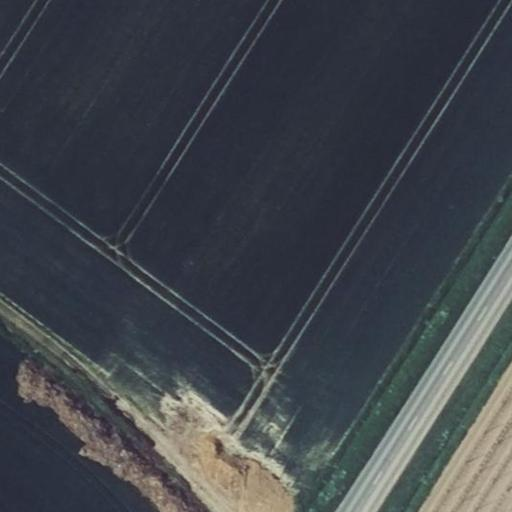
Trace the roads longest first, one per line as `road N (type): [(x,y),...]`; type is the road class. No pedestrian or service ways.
road 1 (track): [(0,307),(73,363),(223,511)]
road 2 (tertiary): [(357,511),(511,271)]
